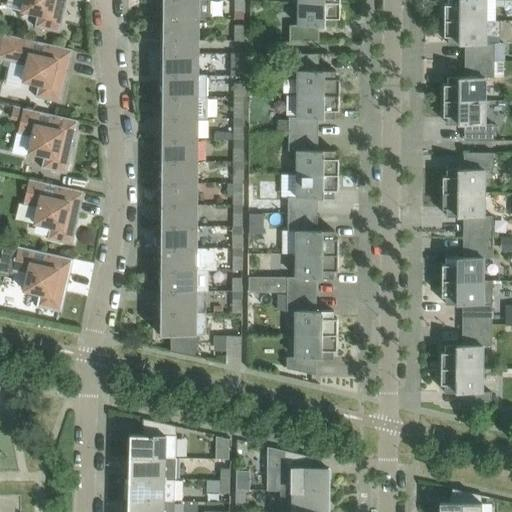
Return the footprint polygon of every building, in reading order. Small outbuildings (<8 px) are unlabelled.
[(60,32),(67,0),(24,0),(22,10),(37,14),(35,27),(60,32)] [(157,0),(157,8),(163,11),(163,17),(163,18),(198,18),(210,18),(210,0),(157,0)] [(244,11),(244,0),(234,0),(235,11),(244,11)] [(444,3),(444,20),(485,20),(485,0),(448,0),(448,4),(444,3)] [(340,18),(340,2),(299,1),(298,24),(289,24),(289,41),(315,42),(315,25),(336,25),(336,18),(340,18)] [(163,18),(163,46),(198,46),(198,41),(198,18),(163,18)] [(444,20),(444,36),(448,36),(448,43),(465,44),(469,44),(469,60),(494,60),(494,43),(485,43),(485,20),(444,20)] [(244,41),(244,23),(234,23),(234,41),(244,41)] [(73,49),(17,36),(0,32),(0,57),(1,59),(12,62),(26,65),(23,81),(38,84),(36,97),(61,102),(73,49)] [(494,43),(494,60),(503,60),(503,44),(494,43)] [(163,74),(198,75),(198,52),(198,46),(163,46),(163,52),(163,74)] [(231,74),(243,74),(244,53),(231,53),(231,74)] [(298,70),(298,93),(339,94),(339,78),(335,77),(335,70),(314,70),(314,53),(289,53),(289,70),(298,70)] [(443,83),(443,100),(485,100),(485,77),(494,77),(494,60),(469,60),(469,76),(447,76),(447,84),(443,83)] [(163,74),(163,96),(206,97),(207,75),(198,75),(163,74)] [(243,97),(243,83),(234,83),(234,97),(243,97)] [(339,110),(339,94),(298,93),(298,117),(288,116),(288,120),(288,133),(314,134),(314,117),(335,117),(335,110),(339,110)] [(163,96),(162,118),(197,118),(206,118),(206,97),(163,96)] [(234,97),(234,118),(243,118),(243,97),(234,97)] [(443,100),(443,116),(447,116),(447,123),(468,124),(468,140),(493,140),(494,123),(484,123),(485,100),(443,100)] [(20,121),(17,133),(32,136),(28,152),(44,155),(41,168),(66,173),(79,120),(23,107),(20,121)] [(162,118),(162,139),(197,140),(197,118),(162,118)] [(288,133),(288,120),(278,120),(278,133),(288,133)] [(243,140),(243,126),(234,126),(234,140),(243,140)] [(297,150),(297,173),(339,173),(339,157),(335,158),(335,150),(314,150),(314,134),(288,133),(288,150),(297,150)] [(197,161),(197,140),(162,139),(162,161),(197,161)] [(243,161),(243,147),(234,147),(233,161),(243,161)] [(442,176),(442,192),(484,192),(484,169),(493,169),(493,152),(468,152),(468,169),(447,168),(446,176),(442,176)] [(162,161),(162,182),(197,183),(197,161),(162,161)] [(242,183),(243,169),(233,169),(233,183),(242,183)] [(338,190),(339,173),(297,173),(297,197),(288,196),(287,213),(313,214),(313,197),(334,197),(334,190),(338,190)] [(34,223),(50,226),(47,239),(72,244),(84,191),(29,178),(23,204),(38,207),(34,223)] [(197,204),(197,183),(162,182),(162,204),(197,204)] [(233,205),(242,205),(242,191),(233,191),(233,205)] [(467,215),(467,236),(493,236),(493,215),(484,215),(484,192),(442,192),(442,208),(446,208),(446,215),(467,215)] [(162,204),(161,226),(196,226),(197,204),(162,204)] [(242,226),(242,212),(233,212),(233,226),(242,226)] [(282,230),(282,253),(296,253),(338,254),(338,237),(334,238),(334,230),(313,230),(313,214),(287,213),(287,230),(282,230)] [(161,246),(161,247),(196,248),(196,226),(161,226),(161,232),(155,235),(155,246),(161,246)] [(233,226),(233,248),(242,248),(242,226),(233,226)] [(493,236),(467,236),(467,256),(446,256),(446,264),(442,263),(442,280),(483,280),(483,257),(492,257),(493,236)] [(4,244),(0,262),(0,269),(12,272),(12,271),(27,274),(24,289),(23,290),(39,293),(36,306),(61,312),(74,258),(18,246),(18,247),(4,244)] [(161,247),(161,269),(208,269),(208,270),(217,270),(217,265),(215,262),(206,248),(196,248),(161,247)] [(233,248),(233,269),(242,269),(242,248),(233,248)] [(338,270),(338,254),(296,253),(296,277),(287,276),(287,289),(287,293),(312,294),(312,289),(312,277),(334,277),(334,270),(338,270)] [(161,290),(207,291),(208,291),(208,269),(161,269),(161,289),(161,290)] [(232,291),(242,291),(242,277),(232,277),(232,291)] [(442,280),(441,296),(445,296),(445,303),(462,304),(466,304),(466,324),(492,324),(492,280),(483,280),(442,280)] [(155,300),(155,310),(161,310),(161,312),(206,313),(206,291),(161,290),(161,292),(161,297),(155,300)] [(232,291),(232,313),(241,313),(242,291),(232,291)] [(287,310),(287,293),(277,293),(277,310),(287,310)] [(296,333),(337,334),(337,317),(333,317),(333,310),(312,310),(312,294),(287,293),(287,310),(296,310),(296,333)] [(161,312),(160,335),(162,335),(162,334),(170,334),(170,350),(169,349),(169,350),(195,356),(195,355),(195,353),(195,347),(198,347),(198,335),(204,335),(206,335),(206,313),(161,312)] [(441,352),(441,368),(482,368),(482,345),(491,345),(491,344),(492,324),(466,324),(466,344),(445,344),(445,352),(441,352)] [(337,350),(337,334),(296,333),(295,356),(286,356),(286,368),(311,373),(312,357),(333,357),(333,350),(337,350)] [(226,335),(226,363),(241,363),(241,336),(226,335)] [(482,368),(441,368),(441,384),(444,384),(444,391),(466,392),(465,408),(491,408),(491,391),(482,391),(482,368)] [(130,456),(165,457),(175,457),(176,425),(142,418),(142,434),(136,434),(130,434),(130,456)] [(292,490),(328,490),(328,468),(309,468),(309,456),(269,446),(268,489),(292,490)] [(130,456),(129,478),(175,479),(175,457),(165,457),(130,456)] [(221,468),(220,480),(230,480),(230,468),(221,468)] [(128,499),(174,501),(175,479),(129,478),(129,485),(124,484),(123,498),(128,499)] [(229,493),(230,480),(220,480),(220,492),(229,493)] [(481,511),(482,502),(478,502),(478,496),(485,497),(485,496),(453,488),(449,502),(439,502),(439,511),(481,511)] [(235,501),(244,502),(245,489),(236,489),(235,501)] [(292,490),(292,511),(328,511),(328,490),(292,490)] [(128,499),(128,511),(173,511),(174,501),(128,499)]
